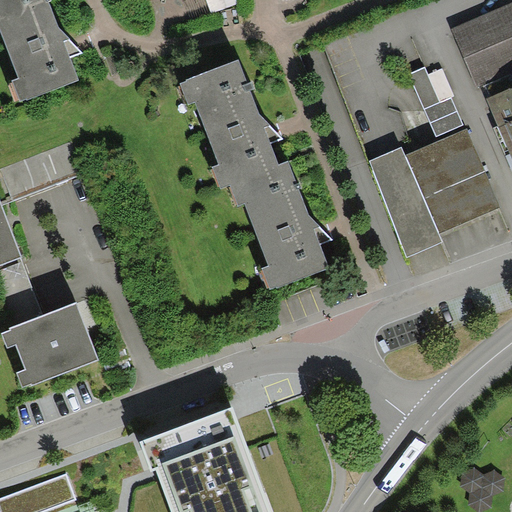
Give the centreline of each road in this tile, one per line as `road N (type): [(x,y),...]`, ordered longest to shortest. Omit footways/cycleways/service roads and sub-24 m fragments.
road 1 (residential): [(423,427),(364,376),(305,355),(260,358),(158,390),(0,452)]
road 2 (unknown): [(158,390),(76,198)]
road 3 (residential): [(423,427),(511,342)]
